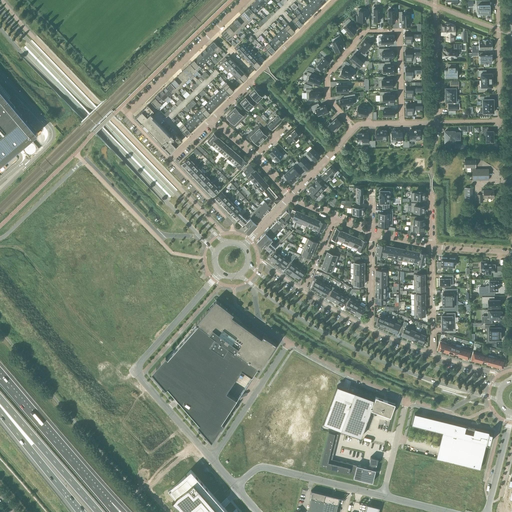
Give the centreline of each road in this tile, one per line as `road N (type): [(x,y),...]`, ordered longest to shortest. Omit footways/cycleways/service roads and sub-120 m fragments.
road 1 (secondary): [(226,243),(0,8)]
road 2 (secondary): [(0,28),(198,235)]
road 3 (secondary): [(502,385),(383,348),(247,264)]
road 4 (unclassified): [(0,238),(85,158),(160,235),(198,235)]
road 5 (residential): [(350,132),(325,98),(325,76),(363,31),(400,31),(402,123)]
road 6 (secondary): [(253,285),(360,351),(477,394)]
road 7 (unclassified): [(214,280),(132,370),(212,457)]
road 8 (residential): [(245,0),(127,115),(169,159)]
road 9 (motorway): [(108,505),(0,378)]
road 10 (unclassified): [(235,486),(263,467),(383,495)]
road 11 (motorway): [(0,401),(98,511)]
road 12 (unclassified): [(289,342),(212,457)]
road 13 (motorway): [(0,408),(81,511)]
road 14 (unclassified): [(289,342),(406,399)]
road 15 (residential): [(435,122),(434,0)]
road 16 (residential): [(497,0),(500,121)]
